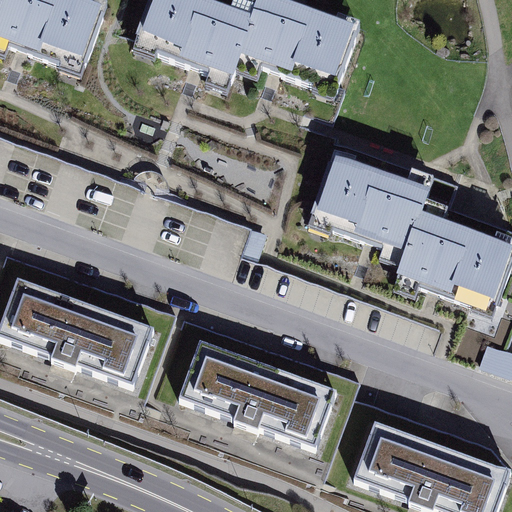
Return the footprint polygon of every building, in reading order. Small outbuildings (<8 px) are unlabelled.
[(0,0),(0,54),(20,61),(83,82),(104,19),(47,0),(0,0)] [(251,29),(165,0),(155,0),(134,61),(193,81),(236,96),(244,73),(272,83),(337,105),(360,40),(259,6),(251,29)] [(435,190),(314,149),(288,229),(367,255),(382,260),(375,283),(431,302),(473,316),(500,238),(427,214),(435,190)] [(159,336),(20,287),(0,342),(139,391),(159,336)] [(342,396),(202,347),(181,407),(321,456),(342,396)] [(511,354),(489,349),(483,373),(511,380),(511,354)] [(508,511),(511,503),(511,474),(375,426),(353,487),(422,511),(508,511)]
